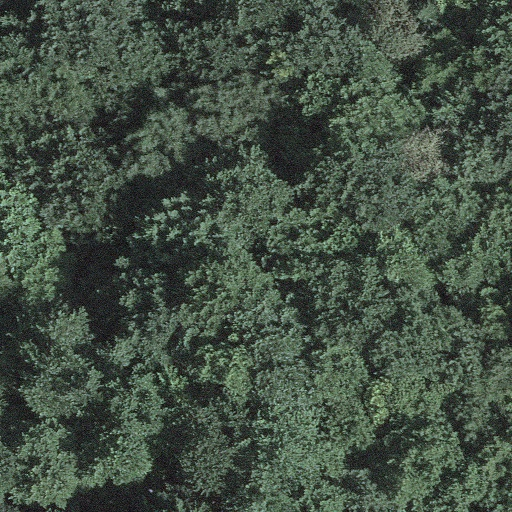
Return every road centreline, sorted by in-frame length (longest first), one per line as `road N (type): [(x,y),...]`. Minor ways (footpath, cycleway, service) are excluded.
road 1 (track): [(0,321),(130,340),(266,391),(414,511)]
road 2 (track): [(195,511),(78,494),(0,499)]
